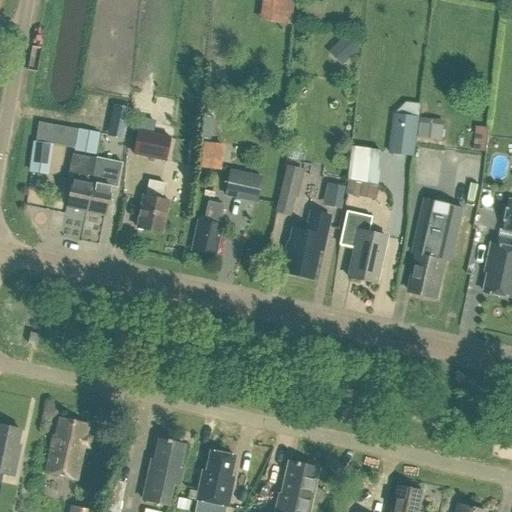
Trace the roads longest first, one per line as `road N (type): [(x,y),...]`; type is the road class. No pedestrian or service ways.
road 1 (residential): [(511,477),(0,362)]
road 2 (unclassified): [(0,248),(511,363)]
road 3 (unclassified): [(0,161),(28,0)]
